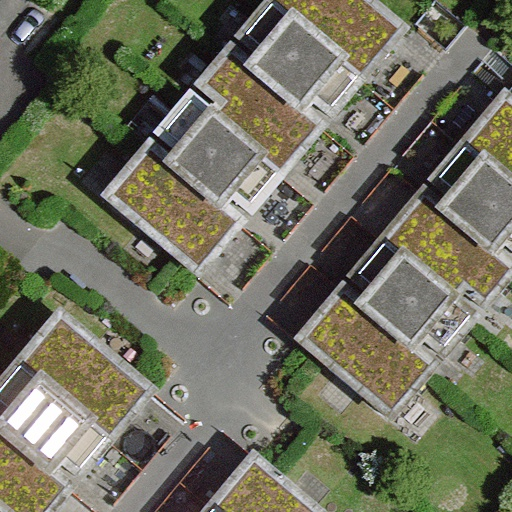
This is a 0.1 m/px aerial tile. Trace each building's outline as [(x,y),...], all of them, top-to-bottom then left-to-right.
[(363,0),(279,0),(273,8),(364,85),(406,36),(363,0)] [(254,73),(305,115),(315,104),(334,120),(364,85),(273,8),(244,43),(264,60),(254,73)] [(214,121),(284,181),(325,132),(305,115),(254,73),(233,55),(202,91),(224,109),(214,121)] [(511,106),(506,102),(465,151),(511,190),(511,106)] [(173,169),(223,212),(234,200),(254,217),(284,181),(214,121),(193,104),(162,139),(183,157),(173,169)] [(151,151),(110,202),(201,280),(244,229),(223,212),(173,169),(151,151)] [(445,215),(497,258),(506,246),(511,251),(511,190),(465,151),(435,186),(456,203),(445,215)] [(385,246),(454,307),(466,294),(487,312),(511,280),(511,270),(497,258),(445,215),(424,198),(385,246)] [(364,312),(415,355),(426,343),(445,359),(475,325),(454,307),(385,246),(354,282),(375,300),(364,312)] [(343,294),(301,345),(393,422),(435,372),(415,355),(364,312),(350,300),(343,294)] [(63,320),(22,369),(113,447),(155,397),(63,320)] [(3,434),(54,476),(64,465),(83,482),(113,447),(22,369),(0,395),(0,410),(14,422),(3,434)] [(0,511),(58,511),(74,493),(54,476),(3,434),(0,431),(0,511)] [(313,511),(255,463),(214,511),(313,511)]
